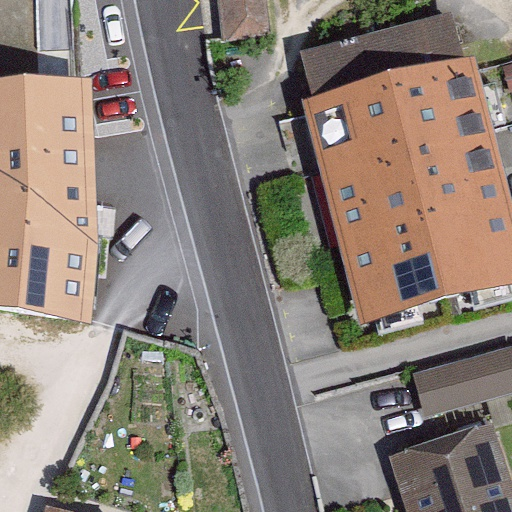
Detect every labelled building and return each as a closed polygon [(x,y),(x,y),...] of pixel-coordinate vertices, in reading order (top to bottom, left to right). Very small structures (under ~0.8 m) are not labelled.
[(218,0),(224,43),(271,36),(266,0),(218,0)] [(511,212),(461,25),(310,66),(318,95),(296,101),(362,340),(511,299),(511,212)] [(0,321),(90,335),(96,271),(96,211),(93,91),(0,92),(0,321)] [(511,356),(413,382),(423,423),(511,399),(511,356)] [(511,511),(511,496),(493,436),(391,468),(404,511),(511,511)]
